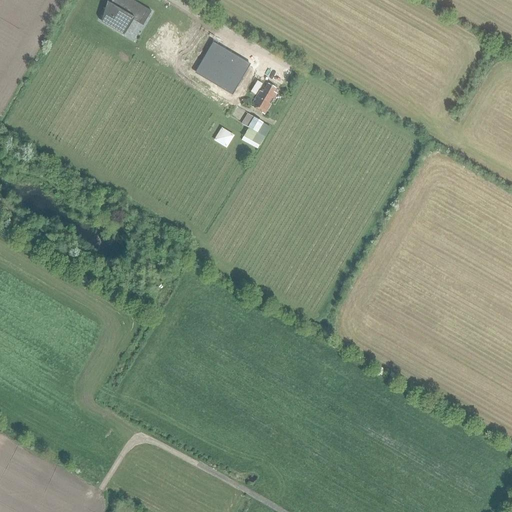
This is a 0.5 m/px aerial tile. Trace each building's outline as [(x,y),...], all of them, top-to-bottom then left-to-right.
[(150,12),(151,12),(131,0),(111,0),(109,4),(106,2),(100,22),(123,36),(133,21),(142,26),(139,23),(147,10),(150,12)] [(212,41),(194,72),(232,94),(250,63),(212,41)] [(259,92),(250,108),(264,116),(276,95),(273,93),(275,89),(267,85),(262,94),(259,92)] [(262,123),(253,118),(246,114),(240,124),(248,128),(241,140),(245,143),(246,140),(258,146),(264,137),(269,128),(263,124),(262,124),(261,124),(262,123)] [(217,141),(231,148),(237,133),(223,127),(217,141)]
